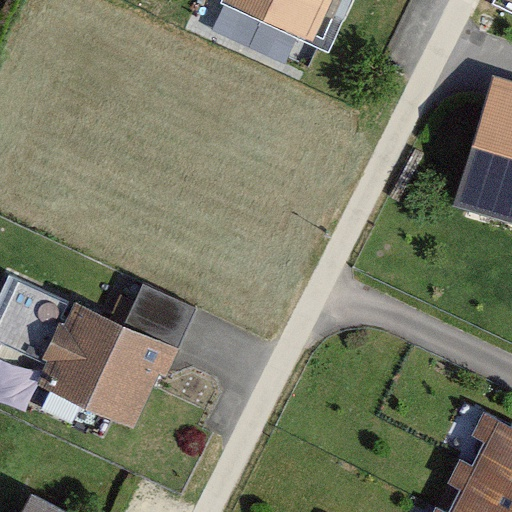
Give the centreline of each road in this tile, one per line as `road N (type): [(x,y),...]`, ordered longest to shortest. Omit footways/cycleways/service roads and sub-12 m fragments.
road 1 (residential): [(213,511),(469,0)]
road 2 (unknown): [(511,389),(321,297)]
